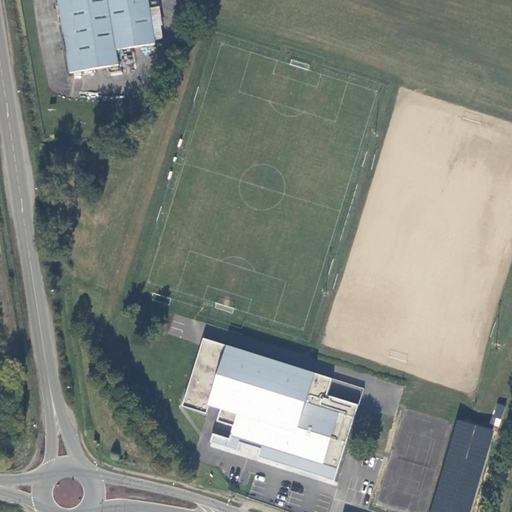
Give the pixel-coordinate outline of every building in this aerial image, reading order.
[(148,0),(59,0),(72,72),(120,65),(118,51),(156,43),(148,0)] [(315,373),(228,347),(209,404),(239,414),(232,435),(252,442),(252,438),(262,441),(261,444),(323,464),(341,409),(334,407),(339,391),(317,384),(316,386),(311,385),(315,373)] [(345,392),(339,391),(334,407),(341,409),(345,392)] [(501,419),(505,406),(498,404),(494,417),(501,419)] [(455,419),(430,511),(470,511),(493,429),(455,419)]
